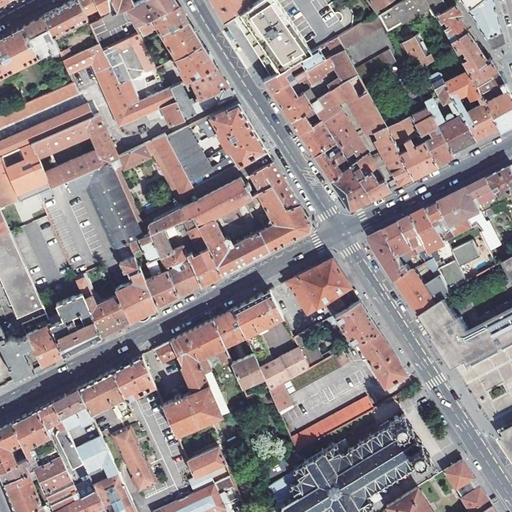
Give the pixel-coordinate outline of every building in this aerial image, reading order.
[(85,14),(78,0),(72,0),(60,6),(43,15),(52,36),(87,18),(85,14)] [(99,7),(95,0),(78,0),(85,14),(99,7)] [(95,0),(99,7),(101,10),(108,6),(111,8),(112,10),(108,12),(109,14),(124,6),(132,2),(130,0),(95,0)] [(136,0),(132,2),(124,6),(133,25),(177,4),(174,0),(136,0)] [(210,0),(217,10),(224,21),(233,16),(249,4),(246,0),(210,0)] [(263,62),(271,75),(287,66),(311,52),(273,0),(255,0),(249,4),(233,16),(238,24),(263,62)] [(368,0),(376,10),(389,0),(368,0)] [(404,0),(379,16),(385,23),(388,29),(429,5),(434,15),(437,13),(447,7),(443,0),(404,0)] [(476,0),(467,8),(492,48),(496,46),(505,42),(493,0),(476,0)] [(461,12),(455,3),(447,7),(437,13),(451,38),(466,30),(458,18),(457,15),(461,12)] [(185,16),(177,4),(133,25),(137,32),(140,30),(141,32),(152,27),(151,25),(154,23),(160,33),(187,19),(185,16)] [(95,16),(88,20),(90,23),(104,17),(102,13),(96,17),(95,16)] [(344,47),(344,48),(385,23),(379,16),(377,13),(373,16),(338,36),(344,47)] [(52,36),(43,15),(39,17),(22,26),(38,56),(51,49),(51,51),(58,47),(55,40),(52,36)] [(198,38),(187,19),(160,33),(175,56),(201,41),(198,38)] [(58,47),(64,60),(99,42),(90,23),(83,27),(90,40),(68,51),(61,37),(55,40),(58,47)] [(38,56),(22,26),(0,37),(0,54),(8,71),(38,56)] [(414,62),(417,68),(434,59),(417,28),(399,37),(412,62),(414,62)] [(474,67),(486,61),(482,54),(466,30),(451,38),(458,52),(463,49),(466,54),(464,55),(465,57),(462,59),(466,66),(471,63),(474,67)] [(128,105),(113,112),(113,113),(118,125),(162,106),(156,92),(138,101),(116,52),(131,44),(145,72),(155,67),(142,42),(140,38),(138,33),(102,50),(109,65),(116,79),(128,105)] [(338,36),(326,43),(332,53),(344,47),(338,36)] [(201,41),(175,56),(173,58),(186,78),(188,77),(215,64),(212,60),(201,41)] [(102,50),(99,42),(64,60),(69,72),(90,62),(95,72),(109,65),(102,50)] [(281,106),(290,120),(312,106),(310,103),(311,103),(307,96),(310,94),(311,83),(325,74),(324,72),(334,67),(340,77),(327,85),(330,90),(353,76),(358,73),(356,69),(344,48),(344,47),(332,53),(324,58),(305,69),(288,80),(271,91),(281,106)] [(311,52),(287,66),(289,69),(300,63),(305,69),(324,58),(318,48),(311,52)] [(388,50),(356,69),(358,73),(362,81),(395,62),(388,50)] [(0,75),(8,71),(0,54),(0,75)] [(481,93),(485,101),(499,126),(501,130),(508,126),(511,124),(511,95),(490,58),(486,61),(474,67),(469,71),(481,93)] [(215,64),(188,77),(198,96),(190,100),(180,81),(171,85),(177,98),(186,116),(203,108),(234,93),(228,83),(221,72),(217,66),(215,64)] [(116,79),(109,65),(95,72),(113,112),(128,105),(116,79)] [(269,89),(271,91),(288,80),(283,72),(289,69),(287,66),(271,75),(263,80),(268,87),(269,89)] [(459,105),(466,101),(463,93),(469,90),(473,97),(481,93),(469,71),(468,69),(445,81),(440,70),(432,74),(431,78),(440,96),(444,102),(449,99),(454,97),(459,105)] [(351,165),(371,197),(380,192),(390,187),(338,101),(347,96),(365,130),(376,130),(379,137),(375,139),(398,183),(405,179),(412,176),(386,127),(379,114),(377,115),(377,117),(373,119),(368,109),(375,106),(366,89),(362,91),(364,93),(358,97),(349,81),(354,78),(353,76),(330,90),(311,103),(310,103),(312,106),(316,112),(322,120),(327,129),(338,146),(345,156),(351,165)] [(0,125),(78,91),(74,81),(55,89),(25,103),(0,113),(0,155),(1,155),(32,141),(98,112),(97,110),(92,112),(87,102),(84,104),(0,141),(0,125)] [(156,92),(162,106),(177,98),(171,85),(165,88),(156,92)] [(429,106),(452,150),(458,147),(464,144),(491,130),(497,128),(499,126),(485,101),(470,108),(466,101),(459,105),(454,97),(449,99),(455,109),(457,110),(459,114),(455,116),(453,112),(451,111),(448,113),(447,115),(449,119),(446,120),(432,94),(425,98),(429,106)] [(162,106),(170,123),(186,116),(177,98),(162,106)] [(245,112),(238,100),(167,135),(195,186),(266,146),(254,126),(245,112)] [(386,127),(412,176),(416,173),(421,171),(436,163),(411,115),(404,102),(400,105),(407,117),(386,127)] [(290,120),(292,123),(298,132),(305,142),(314,155),(324,148),(328,152),(338,146),(327,129),(322,120),(313,126),(307,118),(316,112),(312,106),(290,120)] [(425,108),(411,115),(436,163),(447,157),(450,156),(454,154),(452,150),(429,106),(425,108)] [(32,141),(38,155),(90,132),(97,146),(44,170),(51,185),(67,178),(95,165),(109,159),(118,155),(101,118),(98,112),(32,141)] [(270,153),(266,146),(195,186),(167,135),(166,132),(118,155),(122,164),(125,165),(148,155),(148,152),(146,146),(154,142),(182,195),(195,189),(198,196),(199,198),(149,220),(148,225),(151,229),(184,214),(194,210),(199,221),(216,212),(243,197),(251,193),(251,192),(242,177),(273,159),(271,154),(270,154),(270,153)] [(32,141),(1,155),(20,198),(38,191),(51,185),(44,170),(38,155),(32,141)] [(327,175),(350,208),(353,207),(371,197),(351,165),(342,172),(336,162),(345,156),(338,146),(328,152),(324,148),(314,155),(327,175)] [(109,159),(95,165),(128,239),(134,237),(138,235),(143,233),(109,159)] [(251,192),(258,189),(268,183),(282,208),(299,202),(296,196),(282,174),(278,166),(273,159),(242,177),(251,192)] [(505,198),(511,193),(511,164),(494,173),(489,176),(496,188),(494,189),(501,202),(505,199),(505,198)] [(67,178),(74,193),(87,187),(113,246),(128,239),(95,165),(67,178)] [(4,172),(0,173),(0,202),(14,196),(4,172)] [(448,196),(441,200),(449,215),(446,220),(448,224),(446,228),(442,231),(448,241),(475,227),(470,219),(483,212),(479,205),(483,203),(491,216),(497,213),(493,206),(501,202),(494,189),(496,188),(489,176),(473,184),(455,193),(448,196)] [(260,228),(270,249),(272,248),(309,229),(310,220),(301,206),(299,202),(282,208),(268,183),(258,189),(273,219),(271,220),(270,218),(266,220),(267,222),(265,223),(266,225),(260,228)] [(251,193),(243,197),(251,211),(258,207),(251,193)] [(435,203),(429,206),(442,231),(446,228),(448,224),(446,220),(449,215),(441,200),(438,202),(435,203)] [(417,212),(414,214),(436,259),(444,276),(452,290),(470,281),(454,252),(451,254),(454,258),(453,259),(454,262),(446,267),(437,251),(450,245),(448,241),(442,231),(429,206),(417,212)] [(0,273),(25,263),(1,207),(0,207),(0,273)] [(270,249),(260,228),(233,242),(229,234),(225,236),(214,216),(216,212),(199,221),(223,273),(244,262),(247,261),(270,249)] [(190,259),(201,284),(204,283),(223,273),(199,221),(190,227),(197,241),(204,250),(197,253),(195,248),(189,250),(185,242),(176,246),(167,226),(185,218),(184,214),(151,229),(149,230),(160,255),(166,268),(167,270),(190,259)] [(407,218),(402,220),(421,255),(424,260),(425,259),(427,263),(429,263),(436,259),(414,214),(412,215),(407,218)] [(394,224),(387,228),(402,257),(409,254),(413,260),(421,255),(402,220),(400,221),(394,224)] [(488,221),(480,225),(484,231),(481,232),(499,264),(508,259),(488,221)] [(395,276),(398,280),(413,272),(409,265),(406,266),(402,257),(387,228),(384,229),(373,235),(370,236),(381,257),(386,264),(387,263),(395,276)] [(147,262),(141,265),(159,306),(169,300),(179,296),(167,270),(166,268),(161,271),(155,257),(160,255),(149,230),(143,233),(138,235),(149,259),(147,262)] [(134,237),(128,239),(134,252),(140,249),(134,237)] [(114,285),(118,293),(130,321),(134,318),(159,306),(141,265),(140,263),(139,263),(135,253),(123,258),(132,278),(119,283),(114,285)] [(330,297),(339,311),(360,299),(355,292),(332,256),(317,263),(291,276),(286,279),(306,312),(330,297)] [(511,256),(509,259),(511,265),(511,311),(473,332),(465,316),(462,318),(448,299),(438,306),(442,317),(439,320),(442,325),(436,329),(439,334),(435,337),(440,345),(442,344),(451,358),(450,360),(456,369),(467,363),(506,342),(504,339),(511,334),(511,256)] [(190,259),(167,270),(179,296),(190,290),(201,284),(190,259)] [(424,260),(409,265),(413,272),(416,270),(427,263),(425,259),(424,260)] [(444,276),(436,259),(429,263),(438,280),(444,276)] [(25,263),(0,273),(0,274),(15,310),(18,315),(35,307),(35,309),(43,306),(25,263)] [(110,276),(107,269),(100,272),(103,279),(110,276)] [(452,290),(444,276),(438,280),(426,287),(416,270),(413,272),(398,280),(401,284),(421,315),(425,313),(438,306),(448,299),(455,295),(452,290)] [(87,277),(96,304),(102,301),(99,291),(96,292),(90,275),(87,277)] [(87,277),(77,280),(81,291),(101,335),(125,323),(130,321),(118,293),(102,301),(96,304),(87,277)] [(233,307),(245,334),(283,315),(269,288),(265,290),(233,307)] [(49,319),(64,354),(90,341),(96,338),(101,335),(81,291),(71,296),(56,303),(60,313),(49,319)] [(345,347),(357,340),(379,328),(369,313),(360,299),(339,311),(327,317),(331,324),(338,320),(351,339),(343,343),(345,347)] [(26,334),(32,346),(42,365),(44,364),(64,354),(49,319),(43,306),(35,309),(42,326),(26,334)] [(438,306),(425,313),(436,329),(442,325),(439,320),(442,317),(438,306)] [(223,312),(213,317),(225,345),(245,334),(233,307),(223,312)] [(425,313),(421,315),(432,332),(436,329),(425,313)] [(166,341),(154,347),(161,362),(177,354),(193,390),(181,395),(180,392),(174,394),(175,398),(163,403),(165,409),(168,414),(169,417),(171,422),(174,428),(175,430),(176,433),(213,417),(214,420),(220,417),(220,414),(221,413),(216,403),(203,372),(209,369),(211,368),(205,355),(216,350),(222,362),(231,358),(225,345),(213,317),(200,324),(166,341)] [(0,324),(0,343),(0,344),(10,364),(8,365),(16,378),(31,370),(34,369),(24,349),(19,337),(10,335),(5,338),(4,335),(4,334),(0,324)] [(304,330),(321,361),(334,353),(342,349),(345,347),(343,343),(322,355),(308,328),(304,330)] [(385,386),(407,372),(392,348),(379,328),(357,340),(385,386)] [(298,346),(309,367),(321,361),(304,330),(294,336),(298,346)] [(24,349),(32,346),(26,334),(19,337),(24,349)] [(511,334),(504,339),(506,342),(467,363),(470,369),(481,363),(511,347),(511,334)] [(442,344),(440,345),(447,356),(450,360),(451,358),(442,344)] [(269,389),(280,383),(309,367),(298,346),(260,367),(263,375),(268,384),(269,389)] [(342,349),(334,353),(341,365),(349,360),(342,349)] [(253,352),(232,362),(242,385),(263,375),(260,367),(253,352)] [(112,369),(126,399),(132,396),(135,395),(137,399),(139,400),(146,396),(144,390),(155,385),(141,354),(129,360),(117,366),(112,369)] [(77,387),(90,414),(102,408),(116,401),(118,405),(114,407),(119,417),(132,411),(126,399),(112,369),(95,378),(90,380),(77,387)] [(223,399),(209,369),(203,372),(216,403),(223,399)] [(269,389),(279,411),(292,404),(280,383),(269,389)] [(55,398),(52,400),(65,428),(81,420),(82,422),(92,417),(90,414),(77,387),(55,398)] [(296,449),(373,408),(367,396),(290,436),(296,449)] [(55,432),(64,451),(72,469),(75,467),(82,478),(85,476),(87,481),(75,487),(80,498),(96,491),(94,488),(87,474),(75,449),(65,428),(52,400),(48,401),(39,406),(36,408),(46,427),(57,422),(60,429),(55,432)] [(0,474),(3,482),(34,469),(38,477),(42,486),(49,501),(52,507),(53,510),(80,498),(75,487),(59,454),(46,427),(36,408),(33,409),(15,418),(11,420),(24,447),(28,457),(17,462),(0,470),(0,474)] [(273,511),(362,511),(363,511),(364,511),(364,510),(370,506),(371,508),(373,507),(371,505),(373,505),(372,503),(373,502),(381,496),(376,488),(385,482),(386,484),(388,483),(387,481),(395,476),(396,478),(398,476),(397,475),(405,470),(406,471),(407,470),(409,473),(417,468),(415,465),(417,464),(416,463),(418,462),(419,464),(422,464),(424,463),(424,460),(423,459),(426,457),(427,458),(430,456),(425,449),(417,435),(409,421),(404,413),(401,415),(401,416),(398,418),(398,416),(395,415),(393,417),(392,418),(394,421),(391,422),(390,421),(389,422),(388,420),(379,425),(381,427),(379,428),(376,422),(347,439),(346,438),(336,444),(335,443),(333,443),(332,442),(330,443),(331,445),(327,447),(326,446),(325,447),(324,446),(322,448),(323,449),(307,459),(306,458),(304,459),(305,460),(297,465),(296,464),(294,465),(295,466),(293,467),(295,470),(269,485),(277,498),(273,511)] [(0,470),(17,462),(11,448),(14,446),(16,451),(24,447),(11,420),(0,426),(0,470)] [(57,422),(46,427),(59,454),(64,451),(55,432),(60,429),(57,422)] [(511,423),(508,425),(501,428),(505,435),(511,431),(511,423)] [(126,430),(112,436),(123,459),(125,465),(138,493),(157,484),(131,428),(126,430)] [(511,431),(505,435),(501,438),(511,454),(511,431)] [(101,436),(75,449),(87,474),(103,466),(110,481),(94,488),(96,491),(105,511),(136,511),(133,505),(117,471),(101,436)] [(188,459),(195,475),(209,469),(225,462),(218,446),(188,459)] [(462,458),(445,469),(456,487),(474,476),(462,458)] [(34,469),(3,482),(5,486),(15,511),(24,511),(42,504),(31,479),(38,477),(34,469)] [(186,496),(151,511),(213,511),(218,510),(219,511),(227,511),(223,502),(228,500),(230,504),(241,499),(230,475),(215,481),(209,469),(195,475),(189,478),(195,492),(186,496)] [(474,476),(456,487),(462,496),(480,485),(477,480),(474,476)] [(462,496),(472,511),(475,511),(491,502),(489,499),(480,485),(462,496)] [(49,501),(42,486),(39,487),(46,502),(49,501)] [(418,486),(387,506),(390,511),(432,511),(422,496),(424,495),(418,486)] [(105,511),(96,491),(80,498),(53,510),(54,511),(105,511)] [(45,511),(43,507),(46,506),(47,509),(52,507),(49,501),(46,502),(42,504),(24,511),(45,511)] [(496,511),(491,502),(475,511),(496,511)]
